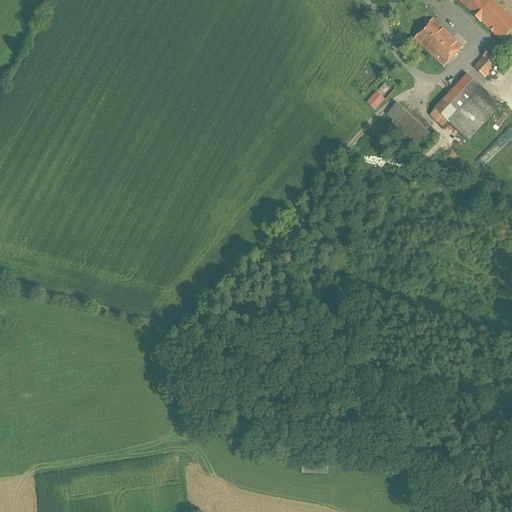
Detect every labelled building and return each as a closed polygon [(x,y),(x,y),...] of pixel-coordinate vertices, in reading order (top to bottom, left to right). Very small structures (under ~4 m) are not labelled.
[(511,19),(491,0),(458,0),(472,13),(472,14),(481,23),(482,23),(503,43),(511,32),(511,19)] [(434,20),(415,40),(429,54),(448,34),(434,20)] [(463,48),(448,34),(429,54),(444,68),(463,48)] [(501,61),(491,52),(475,69),(485,78),(501,61)] [(468,76),(435,111),(468,142),(501,106),(468,76)] [(376,96),(369,103),(375,109),(382,101),(376,96)] [(395,120),(402,113),(397,108),(390,116),(395,120)] [(432,141),(402,113),(395,120),(390,126),(420,153),(432,141)] [(303,459),(302,473),(328,474),(329,459),(303,459)]
